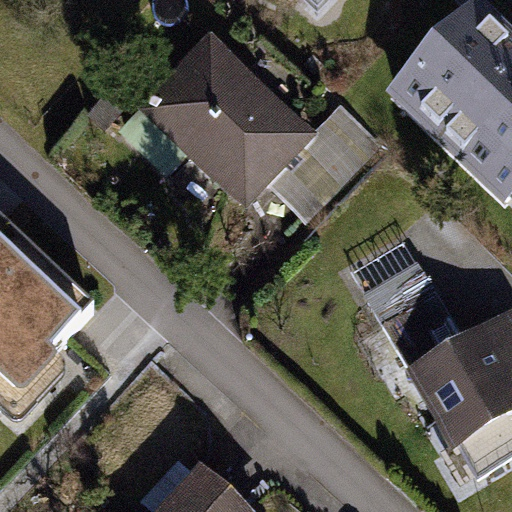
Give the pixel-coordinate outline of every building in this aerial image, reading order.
[(274,0),(287,13),(300,0),(274,0)] [(506,219),(511,212),(511,42),(478,10),(387,106),(506,219)] [(216,41),(118,135),(164,184),(190,160),(247,220),(273,194),(303,225),(380,152),(347,117),(316,146),(216,41)] [(0,227),(0,411),(2,413),(94,316),(0,227)] [(406,244),(354,274),(414,377),(406,382),(453,462),(511,428),(511,321),(466,348),(406,244)] [(231,511),(196,480),(167,511),(231,511)]
